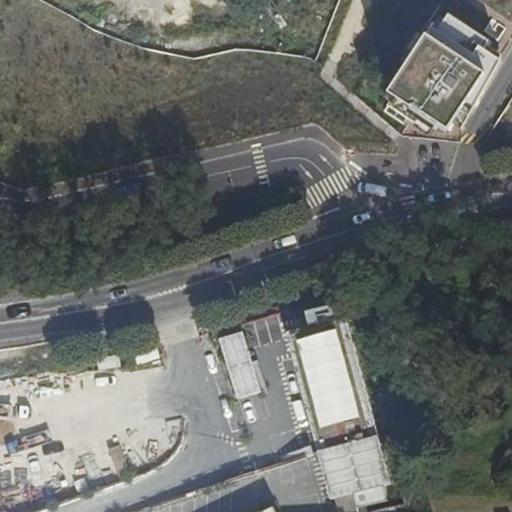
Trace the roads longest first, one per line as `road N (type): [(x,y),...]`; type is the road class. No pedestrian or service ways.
road 1 (unclassified): [(348,221),(322,170),(289,158),(0,214)]
road 2 (primary): [(164,293),(213,292),(344,250),(511,215)]
road 3 (primary): [(348,221),(164,293)]
road 4 (primary): [(511,185),(348,221)]
road 5 (primary): [(164,293),(0,323)]
